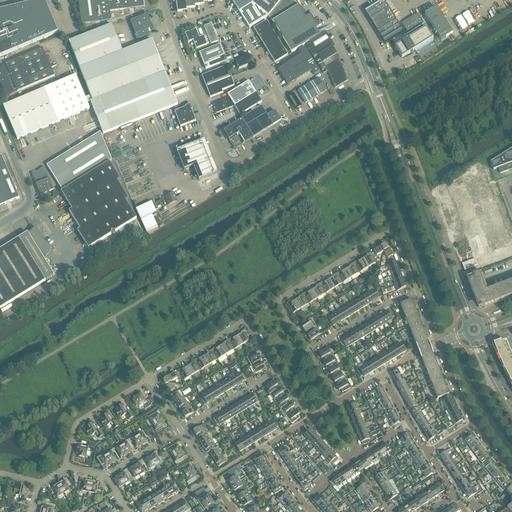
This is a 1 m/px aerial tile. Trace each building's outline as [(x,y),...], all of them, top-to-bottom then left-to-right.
[(23,4),(22,4),(22,5),(0,10),(0,57),(58,33),(44,0),(24,5),(24,4),(25,3),(23,4)] [(79,0),(82,24),(110,20),(109,11),(144,7),(142,0),(79,0)] [(177,12),(186,11),(184,0),(172,0),(173,2),(176,2),(177,12)] [(186,9),(195,8),(194,0),(184,0),(186,11),(187,11),(186,9)] [(225,0),(232,1),(239,12),(253,3),(254,0),(212,0),(212,2),(213,2),(212,0),(225,0)] [(254,0),(253,3),(239,12),(249,29),(267,18),(268,16),(280,0),(254,0)] [(291,53),(305,45),(320,35),(316,29),(318,28),(310,15),(308,17),(305,12),(303,10),(299,6),(297,4),(293,1),(291,0),(280,0),(268,16),(291,53)] [(378,3),(365,12),(370,20),(376,30),(385,45),(393,40),(396,46),(395,47),(395,48),(397,52),(400,56),(402,58),(405,56),(411,52),(414,50),(415,52),(433,41),(432,39),(433,39),(432,37),(429,32),(426,28),(425,28),(423,24),(417,14),(417,15),(402,24),(407,33),(403,37),(401,35),(404,33),(399,25),(396,21),(391,13),(384,1),(383,0),(381,2),(378,3)] [(145,16),(130,22),(136,35),(134,36),(136,41),(150,35),(148,31),(150,30),(150,31),(154,29),(152,26),(151,23),(150,20),(149,20),(148,18),(149,17),(148,14),(144,15),(145,16)] [(253,29),(259,38),(272,30),(266,21),(253,29)] [(211,24),(204,27),(211,45),(218,42),(211,24)] [(69,42),(79,69),(122,52),(112,25),(69,42)] [(188,43),(193,41),(199,38),(196,29),(195,29),(195,30),(185,34),(188,43)] [(259,38),(264,46),(277,38),(272,30),(259,38)] [(320,35),(305,45),(323,74),(327,71),(330,75),(329,75),(331,79),(330,80),(333,84),(332,84),(335,88),(348,80),(346,76),(344,72),(345,72),(342,68),(343,67),(341,63),(339,59),(340,58),(337,54),(336,54),(333,48),(335,47),(325,32),(320,35)] [(193,41),(196,50),(197,50),(196,50),(207,45),(204,37),(204,36),(199,38),(193,41)] [(264,46),(269,55),(282,47),(277,38),(264,46)] [(122,52),(79,69),(90,96),(85,99),(75,76),(3,107),(17,140),(89,109),(86,103),(92,100),(93,102),(91,103),(103,134),(177,105),(152,40),(122,52)] [(220,45),(199,53),(205,70),(227,61),(220,45)] [(282,47),(269,55),(275,63),(288,55),(282,47)] [(0,81),(6,96),(6,97),(54,76),(43,48),(5,64),(6,66),(3,68),(2,67),(0,68),(0,81)] [(302,55),(278,70),(288,86),(312,71),(314,76),(320,72),(304,48),(299,51),(302,55)] [(236,63),(238,70),(248,66),(245,59),(236,63)] [(201,76),(210,98),(223,93),(222,91),(234,86),(226,66),(201,76)] [(318,78),(297,91),(305,104),(326,91),(318,78)] [(229,98),(234,106),(257,92),(253,85),(251,86),(249,82),(227,95),(229,98)] [(234,106),(240,116),(261,102),(259,98),(260,97),(257,92),(234,106)] [(288,97),(296,110),(301,106),(293,94),(288,97)] [(229,98),(212,104),(216,114),(234,106),(229,98)] [(186,108),(174,112),(180,127),(196,121),(191,110),(192,110),(190,105),(185,107),(186,108)] [(233,147),(234,148),(236,148),(237,148),(278,122),(281,121),(275,111),(267,116),(261,107),(223,131),(233,147)] [(47,166),(62,191),(109,162),(112,161),(101,135),(47,166)] [(176,152),(184,170),(193,167),(198,180),(217,173),(204,141),(203,141),(176,152)] [(511,149),(491,162),(490,163),(493,170),(498,169),(500,174),(511,169),(511,149)] [(62,191),(61,192),(72,210),(69,212),(80,229),(77,231),(88,249),(91,247),(115,232),(136,219),(125,201),(128,200),(117,182),(120,180),(109,162),(62,191)] [(38,173),(38,172),(32,174),(34,180),(36,184),(41,196),(42,199),(47,197),(45,194),(47,193),(47,194),(50,193),(49,192),(54,190),(44,167),(43,168),(41,169),(40,170),(40,171),(41,172),(40,171),(39,171),(38,171),(38,172),(38,173)] [(438,196),(437,197),(445,217),(444,217),(465,271),(479,266),(481,269),(511,256),(511,230),(510,226),(509,226),(501,207),(502,206),(487,168),(470,175),(437,196),(438,196)] [(7,169),(0,172),(0,206),(19,199),(7,169)] [(165,197),(168,205),(177,202),(174,193),(165,197)] [(151,202),(135,209),(144,228),(146,234),(158,229),(153,218),(155,217),(154,214),(156,213),(151,202)] [(374,252),(371,254),(374,259),(377,257),(376,256),(383,252),(385,245),(385,244),(384,244),(383,245),(373,251),(374,252)] [(386,245),(385,245),(383,252),(388,259),(387,259),(390,264),(395,263),(391,257),(393,256),(387,246),(386,245)] [(367,256),(362,259),(368,268),(376,263),(374,259),(371,254),(370,253),(366,255),(367,256)] [(357,261),(353,263),(359,273),(368,268),(362,259),(358,262),(357,261)] [(396,262),(395,263),(390,264),(387,266),(389,271),(398,268),(396,262)] [(7,263),(0,267),(0,273),(0,274),(10,268),(7,263)] [(350,267),(346,270),(351,278),(359,273),(353,263),(349,266),(350,267)] [(10,268),(0,274),(3,278),(13,272),(10,268)] [(400,273),(398,268),(389,271),(391,276),(400,273)] [(340,271),(336,273),(342,283),(351,278),(346,270),(341,272),(340,271)] [(13,272),(3,278),(6,283),(16,277),(13,272)] [(333,277),(329,280),(334,289),(342,283),(336,273),(332,276),(333,277)] [(402,278),(400,273),(391,276),(393,281),(402,278)] [(489,292),(486,291),(486,290),(487,290),(482,277),(483,277),(482,273),(468,278),(468,279),(469,279),(469,280),(469,281),(470,283),(470,282),(474,293),(480,309),(496,303),(495,302),(511,296),(511,280),(492,289),(492,290),(489,291),(490,292),(489,292)] [(16,277),(6,283),(8,287),(18,281),(16,277)] [(404,283),(402,278),(393,281),(395,286),(404,283)] [(323,281),(319,284),(326,294),(334,289),(329,280),(324,283),(323,281)] [(18,281),(8,287),(12,292),(14,291),(20,287),(22,286),(21,286),(18,281)] [(6,283),(0,286),(0,292),(8,287),(6,283)] [(22,286),(20,287),(25,295),(31,292),(26,283),(21,286),(22,286)] [(406,288),(404,283),(395,286),(397,291),(406,288)] [(316,287),(312,290),(317,299),(326,294),(319,284),(316,286),(316,287)] [(8,287),(0,292),(0,296),(1,298),(2,299),(3,298),(9,294),(12,292),(8,287)] [(20,287),(14,291),(19,299),(25,295),(20,287)] [(307,292),(303,294),(309,304),(317,299),(312,290),(307,293),(307,292)] [(374,290),(370,293),(375,302),(378,300),(377,299),(382,297),(378,290),(375,292),(374,290)] [(12,292),(9,294),(14,302),(19,299),(14,291),(12,292)] [(370,293),(365,296),(370,304),(372,303),(372,304),(375,302),(370,293)] [(9,294),(3,298),(8,306),(14,302),(9,294)] [(299,298),(295,301),(300,309),(309,304),(303,294),(299,297),(299,298)] [(365,296),(361,299),(365,307),(370,304),(365,296)] [(361,299),(356,302),(361,310),(365,307),(361,299)] [(300,309),(295,301),(290,303),(290,302),(285,305),(292,315),(300,309)] [(410,301),(409,301),(400,305),(416,345),(417,348),(420,356),(421,358),(437,399),(449,394),(446,388),(435,360),(433,354),(427,340),(425,334),(414,306),(413,307),(411,302),(411,301),(410,301)] [(356,302),(351,304),(356,312),(361,310),(356,302)] [(351,304),(347,307),(352,315),(356,312),(351,304)] [(347,307),(342,310),(347,318),(352,315),(347,307)] [(342,310),(337,313),(342,321),(347,318),(342,310)] [(385,312),(382,314),(388,323),(393,320),(392,318),(394,317),(390,310),(386,313),(385,312)] [(337,313),(333,316),(338,325),(341,323),(340,322),(342,321),(337,313)] [(380,316),(378,318),(383,325),(388,323),(382,314),(379,315),(380,316)] [(338,325),(333,316),(328,319),(329,320),(326,322),(330,328),(335,325),(336,326),(338,325)] [(378,318),(374,320),(379,328),(383,325),(378,318)] [(315,326),(310,319),(301,325),(303,328),(302,329),(305,334),(307,333),(314,327),(315,326)] [(374,320),(369,323),(374,331),(379,328),(374,320)] [(369,323),(365,326),(369,334),(374,331),(369,323)] [(307,333),(309,335),(307,336),(311,341),(321,334),(315,326),(314,327),(307,333)] [(365,326),(360,329),(365,337),(369,334),(365,326)] [(242,333),(237,336),(243,345),(251,339),(245,329),(241,332),(242,333)] [(360,329),(355,332),(360,340),(365,337),(360,329)] [(355,332),(351,334),(356,342),(360,340),(355,332)] [(348,335),(345,336),(351,345),(356,342),(351,334),(349,336),(348,335)] [(232,337),(228,340),(234,350),(243,345),(237,336),(233,339),(232,337)] [(351,345),(345,336),(343,338),(343,339),(339,342),(343,348),(345,347),(346,348),(351,345)] [(225,344),(220,346),(226,355),(234,350),(228,340),(224,342),(225,344)] [(506,340),(507,342),(505,343),(504,341),(497,344),(497,343),(496,343),(495,342),(494,343),(493,344),(493,345),(496,353),(497,353),(500,361),(503,369),(507,377),(511,385),(511,384),(511,357),(507,346),(508,345),(506,340)] [(401,344),(396,346),(401,354),(406,352),(401,344)] [(215,348),(211,350),(217,360),(226,355),(220,346),(216,349),(215,348)] [(396,346),(391,349),(396,357),(401,355),(401,354),(396,346)] [(323,358),(324,361),(334,356),(332,353),(330,354),(327,349),(319,354),(321,359),(323,358)] [(391,349),(387,352),(392,360),(396,357),(391,349)] [(208,354),(203,357),(209,365),(217,360),(211,350),(207,353),(208,354)] [(387,352),(382,355),(387,363),(392,360),(387,352)] [(247,358),(251,366),(260,361),(262,360),(259,355),(257,356),(256,353),(247,358)] [(382,355),(378,358),(383,366),(387,363),(382,355)] [(327,366),(329,369),(338,364),(334,356),(324,361),(323,362),(326,367),(327,366)] [(198,358),(194,361),(200,371),(209,365),(203,357),(199,359),(198,358)] [(378,358),(373,361),(378,369),(383,366),(378,358)] [(191,364),(187,367),(192,376),(200,371),(194,361),(190,363),(191,364)] [(260,361),(251,366),(255,374),(266,368),(263,363),(262,364),(260,361)] [(373,361),(368,363),(373,371),(378,369),(373,361)] [(368,363),(364,366),(369,374),(373,371),(368,363)] [(332,374),(333,377),(342,372),(338,364),(329,369),(327,370),(330,375),(332,374)] [(369,374),(364,366),(359,369),(357,371),(360,377),(363,376),(364,377),(369,374)] [(177,371),(178,373),(181,377),(183,381),(192,376),(187,367),(182,370),(181,369),(177,371)] [(401,375),(397,368),(391,372),(392,374),(391,374),(390,375),(392,377),(394,379),(401,375)] [(336,382),(337,385),(338,385),(347,380),(345,377),(343,378),(341,373),(342,372),(333,377),(332,378),(334,383),(336,382)] [(163,380),(163,381),(173,383),(174,380),(177,378),(178,379),(181,377),(178,373),(175,374),(174,373),(164,379),(164,380),(163,380)] [(239,373),(234,376),(240,385),(243,383),(242,382),(246,380),(243,373),(240,375),(239,373)] [(394,379),(396,384),(404,380),(401,375),(394,379)] [(234,376),(230,379),(235,387),(237,386),(237,387),(240,385),(234,376)] [(230,379),(225,382),(230,390),(235,387),(230,379)] [(338,385),(337,385),(336,386),(339,391),(340,390),(342,393),(351,388),(347,380),(338,385)] [(396,384),(399,389),(406,385),(404,380),(396,384)] [(172,391),(174,394),(179,391),(177,388),(175,389),(173,386),(173,383),(163,381),(163,382),(163,383),(169,393),(172,391)] [(267,392),(269,395),(278,389),(276,386),(277,385),(274,381),(266,387),(269,391),(267,392)] [(225,382),(220,385),(225,393),(230,390),(225,382)] [(399,389),(402,394),(409,390),(411,389),(409,384),(406,385),(399,389)] [(220,385),(216,387),(221,395),(225,393),(220,385)] [(216,387),(211,390),(216,398),(221,395),(216,387)] [(374,394),(375,397),(383,393),(381,390),(382,390),(380,387),(370,393),(371,395),(374,394)] [(269,395),(275,403),(283,396),(281,394),(283,393),(279,388),(278,389),(269,395)] [(173,398),(176,403),(184,398),(181,393),(182,393),(181,390),(179,391),(174,394),(173,395),(174,397),(173,398)] [(211,390),(207,393),(212,402),(215,400),(214,399),(216,398),(211,390)] [(402,394),(404,399),(412,395),(409,390),(402,394)] [(212,402),(207,393),(202,396),(203,398),(200,399),(204,406),(209,403),(209,404),(212,402)] [(250,395),(247,397),(252,406),(257,403),(256,401),(259,400),(255,393),(250,396),(250,395)] [(376,399),(378,402),(385,398),(383,393),(375,397),(373,398),(374,400),(376,399)] [(134,400),(133,401),(136,406),(138,405),(139,407),(143,404),(146,409),(151,406),(148,401),(145,402),(140,394),(133,398),(134,400)] [(275,403),(280,410),(289,404),(289,403),(287,401),(288,400),(285,395),(283,396),(275,403)] [(404,399),(407,404),(415,400),(412,395),(404,399)] [(245,399),(243,401),(248,409),(252,406),(247,397),(244,398),(245,399)] [(441,401),(444,406),(452,402),(449,397),(441,401)] [(180,407),(182,410),(190,405),(188,402),(187,403),(184,398),(176,403),(179,408),(180,407)] [(377,406),(378,408),(388,403),(385,398),(378,402),(380,405),(377,406)] [(415,400),(407,404),(409,407),(408,407),(409,410),(417,406),(415,400)] [(243,401),(238,403),(243,411),(248,409),(243,401)] [(280,410),(286,417),(294,411),(292,408),(294,407),(290,402),(289,403),(289,404),(280,410)] [(444,406),(446,411),(454,407),(452,402),(444,406)] [(238,403),(234,406),(239,414),(243,411),(238,403)] [(382,413),(383,412),(391,408),(388,403),(378,408),(379,410),(380,410),(382,413)] [(347,407),(349,412),(357,409),(355,404),(347,407)] [(117,412),(115,413),(119,418),(121,417),(121,418),(125,415),(128,420),(134,417),(130,412),(128,413),(122,405),(121,406),(120,405),(116,407),(117,408),(116,409),(117,412)] [(190,405),(182,410),(183,412),(182,413),(185,418),(193,413),(190,408),(191,408),(190,405)] [(234,406),(229,409),(234,417),(239,414),(234,406)] [(413,414),(414,416),(421,412),(418,407),(410,412),(412,414),(413,414)] [(446,411),(449,416),(457,411),(454,407),(446,411)] [(383,416),(384,418),(393,413),(391,408),(383,412),(385,415),(383,416)] [(229,409),(224,412),(229,420),(234,417),(229,409)] [(349,412),(351,418),(359,414),(357,409),(349,412)] [(294,411),(286,417),(291,425),(300,418),(298,416),(299,414),(296,410),(294,411)] [(449,416),(451,421),(459,416),(457,411),(449,416)] [(222,412),(219,414),(225,423),(229,420),(224,412),(223,413),(222,412)] [(414,416),(417,421),(424,417),(421,412),(414,416)] [(150,420),(153,425),(162,419),(160,416),(159,417),(158,415),(156,416),(154,413),(147,418),(149,421),(150,420)] [(385,420),(387,423),(396,418),(393,413),(384,418),(384,420),(385,420)] [(100,422),(104,427),(106,426),(106,427),(110,424),(114,429),(119,426),(115,421),(113,422),(108,414),(106,415),(106,414),(101,417),(102,417),(101,418),(102,421),(100,422)] [(225,423),(219,414),(217,415),(217,416),(213,419),(217,426),(219,424),(220,426),(225,423)] [(351,418),(353,423),(361,419),(359,414),(351,418)] [(459,416),(451,421),(454,426),(455,425),(457,427),(462,424),(461,422),(462,421),(459,416)] [(417,421),(420,426),(427,422),(424,417),(417,421)] [(387,423),(386,423),(389,428),(393,427),(394,429),(400,426),(398,423),(400,423),(398,420),(396,418),(387,423)] [(162,419),(153,425),(156,430),(155,431),(157,433),(164,429),(162,426),(164,425),(163,423),(164,422),(162,419)] [(353,423),(355,428),(363,424),(361,419),(353,423)] [(274,420),(267,425),(272,432),(277,430),(276,428),(278,426),(274,420)] [(420,426),(423,431),(430,426),(427,422),(420,426)] [(89,436),(91,435),(91,436),(95,433),(99,438),(104,435),(100,430),(98,431),(93,423),(91,424),(91,423),(87,426),(87,427),(86,427),(87,430),(86,431),(89,436)] [(355,428),(357,433),(365,429),(363,424),(355,428)] [(198,435),(199,438),(207,433),(206,431),(206,430),(203,425),(193,431),(196,436),(198,435)] [(267,425),(262,427),(267,435),(272,432),(267,425)] [(423,431),(426,436),(435,430),(432,425),(430,426),(423,431)] [(262,427),(258,430),(263,438),(267,435),(262,427)] [(304,435),(308,440),(315,433),(311,429),(304,435)] [(357,433),(359,438),(367,434),(365,429),(357,433)] [(258,430),(253,433),(258,441),(263,438),(258,430)] [(435,430),(426,436),(428,438),(427,438),(429,441),(438,435),(435,430)] [(142,434),(137,437),(142,446),(145,444),(145,443),(147,442),(145,440),(148,438),(144,431),(141,432),(142,434)] [(199,441),(202,446),(212,440),(210,436),(209,436),(207,433),(199,438),(200,440),(199,441)] [(253,433),(249,436),(253,444),(258,441),(253,433)] [(308,440),(311,444),(318,437),(315,433),(308,440)] [(367,434),(359,438),(362,446),(369,443),(368,440),(370,439),(367,434)] [(401,442),(403,445),(410,441),(408,438),(409,438),(407,435),(406,436),(404,434),(399,437),(400,440),(397,442),(398,444),(401,442)] [(463,442),(466,447),(475,441),(474,441),(472,439),(474,438),(472,435),(470,437),(469,434),(462,439),(464,440),(464,441),(463,442)] [(249,436),(244,439),(249,447),(249,446),(253,444),(249,436)] [(131,438),(128,440),(133,447),(135,446),(136,448),(138,447),(139,447),(142,446),(137,437),(132,440),(131,438)] [(311,444),(315,448),(322,442),(318,437),(311,444)] [(244,439),(239,442),(244,449),(249,447),(244,439)] [(126,443),(121,446),(127,455),(130,453),(129,452),(131,451),(130,449),(133,447),(128,440),(125,442),(126,443)] [(206,450),(208,452),(216,448),(214,445),(215,444),(212,440),(202,446),(205,451),(206,450)] [(402,450),(404,452),(413,445),(410,441),(403,445),(405,448),(402,450)] [(466,447),(470,451),(479,445),(477,443),(475,444),(474,442),(475,441),(466,447)] [(77,447),(76,452),(77,452),(76,454),(79,454),(79,456),(85,458),(85,456),(86,456),(87,451),(93,452),(95,446),(98,444),(89,442),(88,445),(88,448),(78,446),(78,447),(77,447)] [(244,449),(239,442),(235,444),(239,452),(244,449)] [(315,448),(318,452),(325,446),(322,442),(315,448)] [(383,446),(382,447),(387,454),(391,451),(386,443),(384,445),(383,446)] [(170,452),(173,457),(182,451),(180,448),(179,449),(178,447),(176,448),(174,445),(167,450),(169,453),(170,452)] [(407,452),(409,455),(416,450),(413,445),(404,452),(405,453),(407,452)] [(470,451),(473,456),(481,450),(480,451),(479,448),(480,447),(479,445),(470,451)] [(116,448),(113,449),(117,457),(120,455),(121,457),(123,456),(124,457),(127,455),(121,446),(116,449),(116,448)] [(210,454),(213,460),(222,454),(219,450),(220,449),(218,446),(216,448),(208,452),(208,453),(210,452),(212,454),(210,454)] [(318,452),(322,456),(329,450),(325,446),(318,452)] [(277,450),(282,457),(289,452),(286,448),(284,449),(282,447),(277,450)] [(379,448),(377,449),(382,458),(387,454),(382,447),(380,448),(379,448)] [(111,452),(106,455),(111,464),(115,463),(114,462),(116,460),(115,458),(117,457),(113,449),(110,451),(111,452)] [(374,452),(373,453),(378,461),(382,458),(377,449),(375,451),(374,452)] [(322,456),(326,460),(332,454),(329,450),(322,456)] [(409,460),(410,461),(419,455),(416,450),(409,455),(407,456),(409,459),(409,460)] [(473,456),(477,461),(485,454),(484,452),(482,453),(480,451),(481,450),(473,456)] [(182,451),(173,457),(176,462),(174,462),(176,465),(184,461),(182,458),(184,457),(183,455),(184,454),(182,451)] [(441,459),(443,461),(450,456),(446,451),(440,456),(439,456),(440,459),(441,459)] [(282,457),(285,461),(292,456),(289,452),(282,457)] [(253,460),(256,464),(263,460),(259,453),(254,456),(255,458),(253,460)] [(370,454),(368,456),(373,464),(378,461),(373,453),(371,454),(370,454)] [(222,454),(213,460),(217,465),(218,464),(219,466),(227,461),(226,458),(225,459),(222,454)] [(332,454),(326,460),(329,464),(330,463),(332,465),(338,460),(332,454)] [(477,461),(480,465),(488,459),(487,460),(485,457),(487,456),(485,454),(477,461)] [(111,464),(106,455),(101,458),(100,457),(97,459),(102,466),(104,465),(106,467),(108,465),(108,466),(111,464)] [(152,455),(149,457),(155,466),(160,463),(160,464),(163,463),(159,455),(156,457),(155,455),(153,456),(152,455)] [(285,461),(288,466),(295,461),(296,460),(294,455),(292,456),(285,461)] [(412,463),(414,466),(423,460),(419,455),(410,461),(411,463),(412,463)] [(366,458),(364,459),(369,467),(373,464),(368,456),(366,457),(366,458)] [(443,461),(446,466),(453,461),(450,456),(443,461)] [(146,463),(143,465),(148,472),(151,470),(150,469),(155,466),(149,457),(146,459),(147,460),(145,461),(146,463)] [(359,462),(357,464),(361,470),(363,469),(364,470),(369,467),(364,459),(362,460),(361,460),(359,462)] [(480,465),(484,470),(492,463),(490,461),(489,462),(487,460),(488,459),(480,465)] [(257,470),(259,469),(266,464),(263,460),(256,464),(254,465),(257,470)] [(415,469),(416,471),(426,464),(423,460),(414,466),(416,469),(415,469)] [(288,466),(290,470),(298,465),(295,461),(288,466)] [(446,466),(449,470),(456,466),(453,461),(446,466)] [(484,470),(488,475),(495,468),(494,469),(492,467),(494,465),(492,463),(484,470)] [(137,465),(134,467),(139,476),(144,473),(145,474),(148,472),(143,465),(141,466),(140,464),(138,466),(137,465)] [(259,469),(261,473),(268,469),(266,464),(259,469)] [(290,470),(293,474),(302,468),(299,464),(298,465),(290,470)] [(352,467),(350,468),(355,476),(360,472),(359,472),(361,470),(357,464),(355,465),(354,464),(352,466),(352,467)] [(420,471),(422,474),(429,469),(426,464),(416,471),(417,472),(420,471)] [(182,472),(185,477),(194,471),(192,468),(191,469),(190,467),(188,468),(186,465),(179,470),(181,473),(182,472)] [(231,485),(231,486),(240,481),(238,478),(240,477),(239,475),(241,473),(239,469),(237,466),(228,472),(230,476),(232,476),(233,478),(228,481),(229,482),(228,483),(229,485),(231,485)] [(449,470),(452,475),(459,470),(456,466),(449,470)] [(131,473),(128,474),(132,481),(135,480),(135,479),(139,476),(134,467),(131,468),(131,469),(129,471),(131,473)] [(293,474),(296,478),(303,473),(305,472),(303,468),(302,468),(293,474)] [(347,469),(345,471),(351,479),(355,476),(350,468),(348,469),(347,469)] [(488,475),(491,479),(500,472),(498,470),(496,471),(494,469),(495,468),(488,475)] [(262,478),(264,477),(271,473),(268,469),(261,473),(259,474),(262,478)] [(429,469),(422,474),(424,477),(421,478),(423,480),(433,474),(431,471),(430,471),(429,469)] [(452,475),(455,480),(462,475),(459,470),(452,475)] [(194,471),(185,477),(188,482),(187,482),(189,485),(196,481),(194,478),(196,477),(195,475),(196,474),(194,471)] [(343,473),(341,474),(346,482),(351,479),(345,471),(343,472),(343,473)] [(377,481),(378,482),(387,476),(384,472),(374,478),(376,480),(377,481)] [(491,479),(495,483),(503,477),(502,477),(500,475),(501,474),(500,472),(491,479)] [(264,477),(267,482),(274,477),(271,473),(264,477)] [(296,478),(299,483),(306,478),(303,473),(296,478)] [(122,474),(119,476),(124,485),(129,482),(130,483),(132,481),(128,474),(125,476),(124,474),(122,475),(122,474)] [(338,475),(336,477),(342,485),(346,482),(341,474),(339,476),(338,475)] [(455,480),(458,484),(465,480),(462,475),(455,480)] [(124,485),(119,476),(115,478),(116,479),(114,480),(119,488),(124,485)] [(379,485),(380,487),(388,482),(390,481),(387,476),(378,482),(379,484),(379,485)] [(267,482),(269,486),(276,482),(274,477),(267,482)] [(306,478),(299,483),(304,489),(309,486),(308,485),(310,484),(309,482),(311,481),(308,477),(306,478)] [(342,485),(336,477),(334,478),(334,479),(329,482),(333,488),(336,486),(337,488),(342,485)] [(495,483),(499,488),(507,480),(505,478),(504,480),(502,478),(503,477),(495,483)] [(62,482),(58,485),(64,494),(69,490),(70,491),(73,489),(71,486),(74,485),(72,480),(69,482),(66,484),(65,482),(63,483),(62,482)] [(458,484),(462,489),(469,485),(465,480),(458,484)] [(507,480),(499,488),(503,492),(510,485),(509,486),(508,484),(509,483),(507,480)] [(82,491),(88,492),(90,482),(86,481),(86,482),(83,482),(83,484),(80,483),(78,492),(82,493),(82,491)] [(240,488),(241,491),(246,488),(247,487),(244,482),(241,485),(239,482),(240,481),(231,486),(232,487),(231,488),(233,490),(234,491),(240,488)] [(90,482),(88,492),(95,494),(95,495),(102,497),(104,488),(97,487),(97,485),(95,484),(95,483),(90,482)] [(269,486),(272,490),(279,486),(276,482),(269,486)] [(383,490),(384,491),(391,486),(388,482),(380,487),(382,489),(383,490)] [(174,483),(169,486),(174,494),(176,492),(177,494),(180,492),(174,483)] [(164,487),(165,489),(170,498),(173,496),(172,495),(174,494),(169,486),(168,484),(164,487)] [(439,484),(434,487),(439,495),(441,493),(441,494),(445,491),(444,491),(443,490),(444,490),(444,489),(443,488),(442,487),(442,486),(441,486),(441,487),(439,484)] [(20,497),(19,503),(24,504),(26,498),(23,497),(26,488),(24,487),(25,486),(20,485),(20,486),(18,486),(17,488),(15,488),(14,494),(15,495),(20,497)] [(64,494),(58,485),(54,487),(55,488),(53,489),(54,491),(51,493),(55,500),(59,498),(58,497),(64,494)] [(357,496),(359,495),(366,490),(365,488),(365,487),(364,485),(354,492),(357,496)] [(462,489),(465,494),(472,489),(469,485),(462,489)] [(275,495),(278,493),(280,496),(283,493),(282,491),(279,486),(272,490),(275,495)] [(385,494),(386,496),(394,491),(391,486),(384,491),(385,493),(385,494)] [(434,487),(430,490),(435,498),(439,495),(434,487)] [(240,501),(241,502),(248,497),(249,496),(248,493),(249,492),(246,488),(241,491),(243,493),(237,496),(238,497),(238,499),(239,501),(240,501)] [(472,489),(465,494),(466,496),(466,497),(468,499),(477,493),(474,488),(472,489)] [(165,489),(160,492),(165,499),(167,498),(167,499),(170,498),(165,489)] [(359,495),(362,500),(370,494),(369,492),(367,492),(366,490),(359,495)] [(430,490),(425,493),(430,501),(435,498),(430,490)] [(197,500),(201,505),(211,498),(210,495),(209,496),(207,494),(206,494),(204,491),(197,495),(200,498),(197,500)] [(394,491),(386,496),(388,498),(389,499),(390,500),(397,496),(394,491)] [(160,492),(155,494),(161,503),(164,502),(163,500),(165,499),(160,492)] [(277,498),(281,502),(287,497),(284,493),(283,493),(280,496),(278,493),(275,495),(277,498)] [(425,493),(421,496),(426,504),(430,501),(425,493)] [(155,494),(151,497),(156,505),(157,504),(158,505),(161,503),(155,494)] [(362,500),(365,504),(372,499),(371,497),(371,496),(370,494),(362,500)] [(313,500),(318,506),(326,499),(325,499),(325,498),(324,496),(323,496),(322,495),(319,498),(318,496),(313,500)] [(421,496),(416,499),(421,507),(426,504),(421,496)] [(151,497),(146,500),(152,509),(155,507),(154,506),(156,505),(151,497)] [(249,504),(250,506),(256,503),(253,498),(250,500),(248,497),(241,502),(241,504),(242,506),(243,506),(244,507),(249,504)] [(281,502),(284,506),(290,500),(287,497),(281,502)] [(206,508),(208,511),(214,507),(213,504),(214,503),(212,501),(213,500),(211,498),(201,505),(204,510),(206,508)] [(415,498),(411,501),(417,510),(421,507),(416,499),(415,498)] [(318,506),(322,510),(329,503),(329,502),(327,500),(326,499),(318,506)] [(363,505),(366,510),(376,503),(375,501),(373,501),(372,499),(365,504),(363,505)] [(146,500),(142,503),(146,510),(148,509),(149,511),(152,509),(146,500)] [(183,504),(181,505),(185,511),(186,511),(190,509),(185,500),(182,502),(183,504)] [(283,507),(286,511),(294,504),(290,500),(284,506),(283,507)] [(406,504),(407,506),(411,511),(413,511),(417,510),(411,501),(406,504)] [(22,511),(23,509),(14,507),(15,504),(8,502),(7,508),(13,510),(11,511),(22,511)] [(42,508),(40,511),(51,511),(53,509),(54,509),(55,506),(47,503),(46,507),(44,506),(43,508),(42,508)] [(146,510),(142,503),(137,506),(140,511),(144,511),(145,511),(146,510)] [(247,511),(246,511),(257,511),(256,509),(258,508),(256,503),(250,506),(252,509),(247,511)] [(322,510),(323,511),(327,511),(333,507),(330,503),(329,503),(322,510)] [(376,503),(366,510),(367,511),(372,511),(378,508),(377,506),(377,505),(376,503)]
